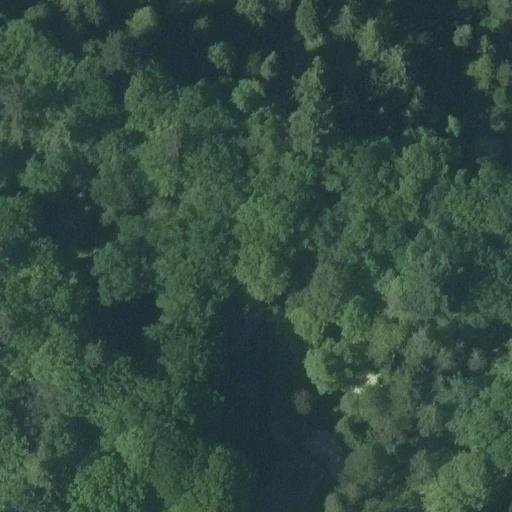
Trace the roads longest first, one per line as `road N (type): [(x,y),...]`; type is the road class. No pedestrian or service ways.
road 1 (track): [(511,257),(0,87)]
road 2 (track): [(83,0),(86,26),(99,34),(286,93)]
road 3 (track): [(299,0),(277,179)]
